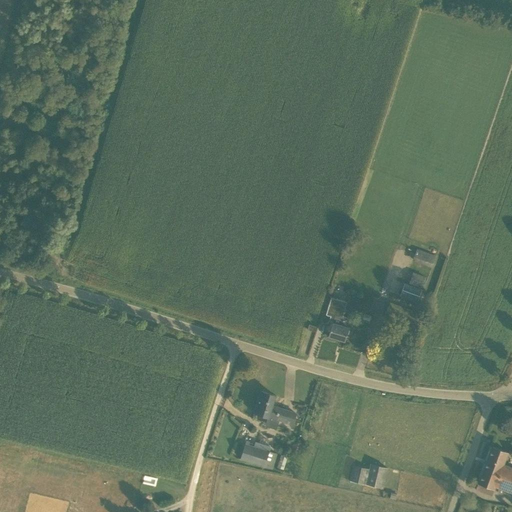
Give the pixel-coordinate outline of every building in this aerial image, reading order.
[(431,267),(436,256),(417,249),(413,260),(431,267)] [(421,287),(425,277),(413,273),(409,283),(421,287)] [(421,289),(404,283),(399,296),(416,302),(421,289)] [(377,298),(370,296),(368,303),(374,305),(377,298)] [(343,319),(344,317),(343,316),(347,302),(331,298),(326,315),(330,316),(343,319)] [(413,332),(420,314),(389,302),(382,321),(413,332)] [(343,319),(330,316),(329,321),(332,322),(328,336),(345,341),(350,322),(351,319),(344,317),(343,319)] [(294,424),(296,413),(272,405),(275,395),(261,391),(254,413),(269,418),(269,416),(294,424)] [(271,447),(255,442),(253,446),(244,443),(239,458),(272,469),(277,454),(269,451),(271,447)] [(511,493),(511,467),(504,465),(508,452),(491,446),(486,460),(486,461),(485,463),(485,464),(478,483),(477,483),(478,483),(476,489),(492,495),(495,487),(511,493)] [(382,488),(387,468),(370,463),(369,469),(353,465),(349,480),(382,488)]
